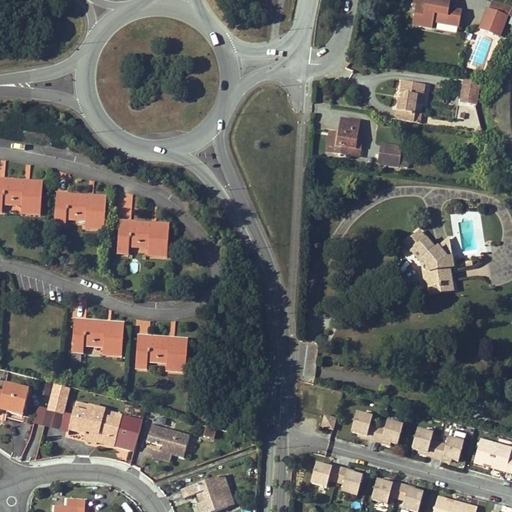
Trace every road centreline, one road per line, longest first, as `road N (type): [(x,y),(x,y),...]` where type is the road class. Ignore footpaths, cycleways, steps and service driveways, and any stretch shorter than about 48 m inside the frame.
road 1 (residential): [(0,255),(145,306),(185,306),(215,280),(213,250),(162,191),(0,146)]
road 2 (secondary): [(168,151),(211,176),(245,228),(267,287),(275,339),(267,511)]
road 3 (secondary): [(285,433),(288,337),(280,282),(229,167),(220,117)]
road 4 (residential): [(511,496),(285,433)]
road 5 (residential): [(17,482),(56,472),(107,473),(141,490),(156,511)]
